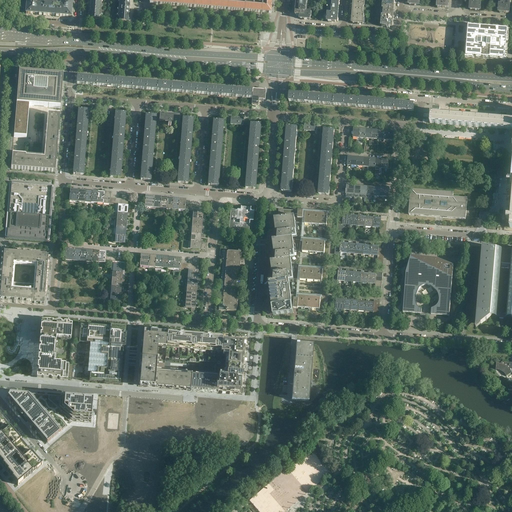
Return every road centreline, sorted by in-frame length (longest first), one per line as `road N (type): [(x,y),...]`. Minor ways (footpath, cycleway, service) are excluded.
road 1 (residential): [(383,335),(256,325),(267,198)]
road 2 (residential): [(69,96),(71,68),(273,86)]
road 3 (residential): [(0,383),(182,398)]
road 4 (residential): [(141,0),(149,14),(282,24)]
road 5 (residential): [(279,87),(420,98)]
road 6 (residential): [(11,79),(0,220)]
road 7 (residential): [(511,345),(383,335)]
road 8 (residential): [(511,238),(391,228)]
